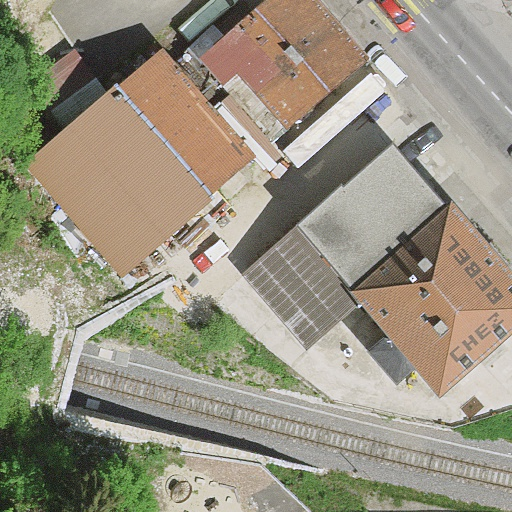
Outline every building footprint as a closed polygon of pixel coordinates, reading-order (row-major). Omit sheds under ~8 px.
[(0,0),(0,17),(20,40),(37,26),(14,0),(0,0)] [(314,0),(240,0),(189,45),(274,143),(368,62),(314,0)] [(20,40),(9,50),(45,91),(83,58),(48,17),(37,26),(20,40)] [(149,49),(22,159),(119,271),(246,161),(149,49)] [(511,279),(393,143),(290,232),(295,238),(356,308),(439,403),(511,340),(511,279)] [(303,354),(356,308),(295,238),(242,283),(303,354)]
